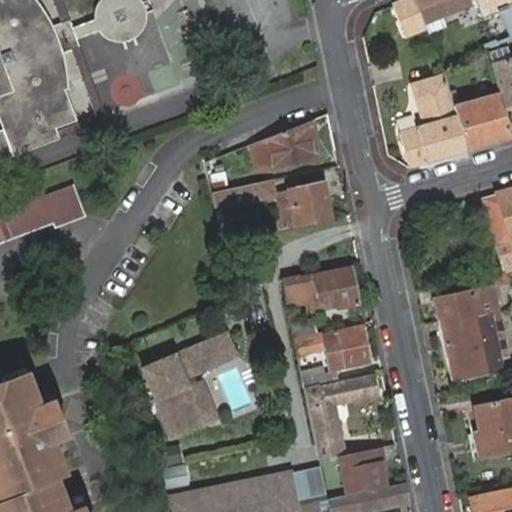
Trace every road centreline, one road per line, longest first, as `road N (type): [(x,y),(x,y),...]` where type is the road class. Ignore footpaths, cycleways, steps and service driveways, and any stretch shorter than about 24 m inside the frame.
road 1 (residential): [(380,199),(380,246),(436,511)]
road 2 (residential): [(330,3),(362,160),(380,199)]
road 3 (residential): [(380,199),(511,161)]
